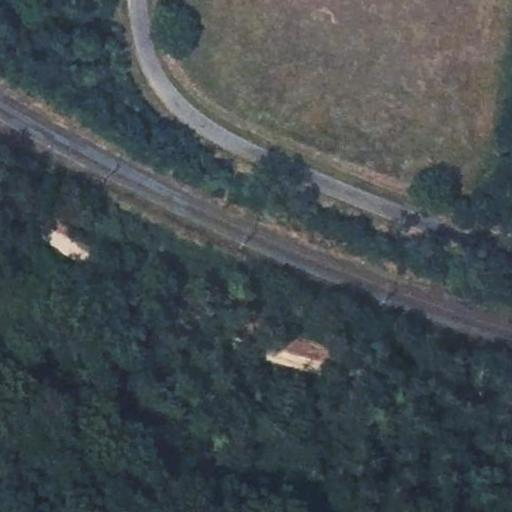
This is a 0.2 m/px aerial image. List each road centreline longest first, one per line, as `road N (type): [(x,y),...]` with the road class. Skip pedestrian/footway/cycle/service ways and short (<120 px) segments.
road 1 (track): [(0,199),(177,317),(276,355),(511,404)]
road 2 (residential): [(138,0),(145,55),(190,117),(351,195),(511,256)]
